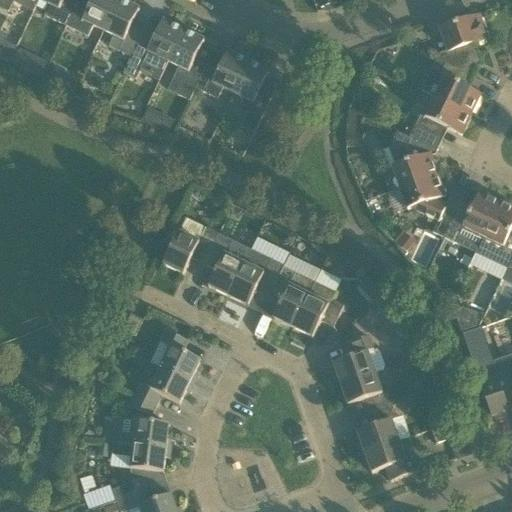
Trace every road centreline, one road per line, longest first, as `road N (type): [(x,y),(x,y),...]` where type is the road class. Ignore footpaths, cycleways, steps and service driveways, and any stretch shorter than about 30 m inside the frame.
road 1 (residential): [(210,0),(260,23),(321,33),(430,0)]
road 2 (residential): [(339,491),(292,370),(242,349)]
road 3 (residential): [(211,511),(201,496),(201,460),(242,349)]
